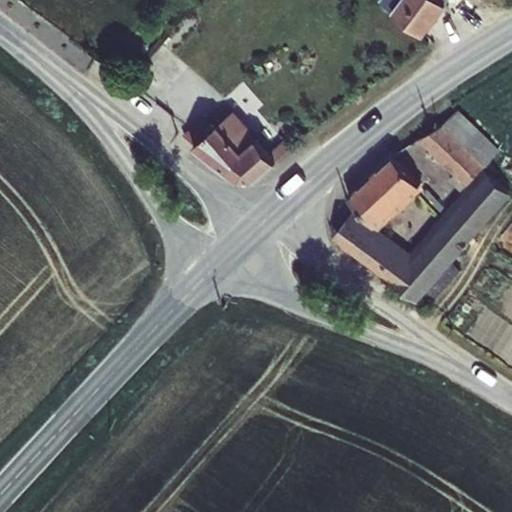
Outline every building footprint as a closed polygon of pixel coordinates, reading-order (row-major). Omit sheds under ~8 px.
[(372,0),(420,34),(447,0),(372,0)] [(494,135),(448,98),(432,109),(441,118),(424,131),(466,170),(494,135)] [(263,182),(291,154),(284,141),(270,152),(232,110),(214,124),(202,118),(186,140),(244,182),(263,182)] [(413,168),(390,146),(387,143),(340,185),(370,209),(413,168)] [(349,205),(331,225),(325,231),(408,292),(511,180),(511,179),(488,160),(408,247),(349,205)]
